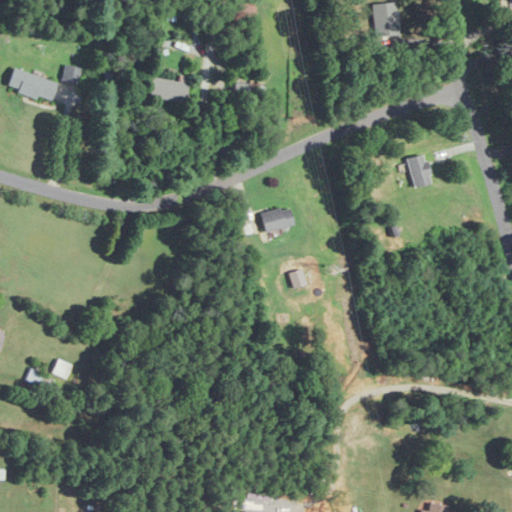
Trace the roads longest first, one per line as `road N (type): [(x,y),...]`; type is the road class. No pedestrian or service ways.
road 1 (residential): [(457,78),(160,199),(92,201),(0,176)]
road 2 (residential): [(511,263),(457,78),(449,0)]
